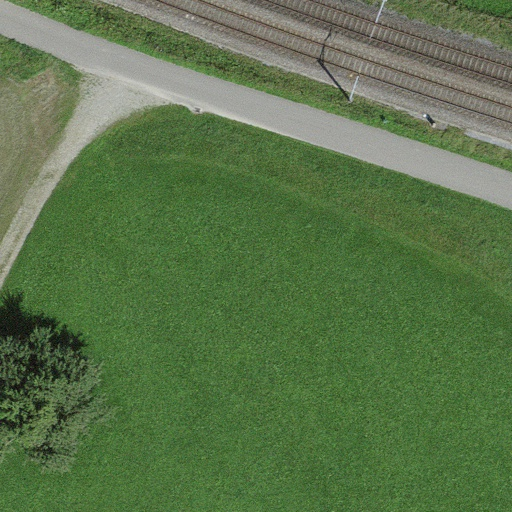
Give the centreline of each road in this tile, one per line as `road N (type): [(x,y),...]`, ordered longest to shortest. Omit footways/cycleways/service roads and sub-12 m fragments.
road 1 (track): [(511,194),(246,107),(0,14)]
road 2 (track): [(0,273),(124,63)]
